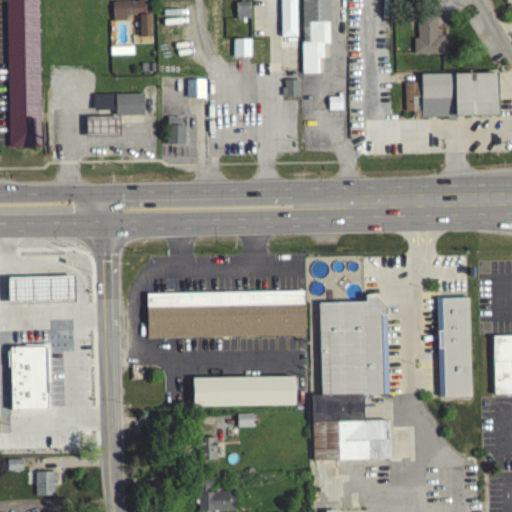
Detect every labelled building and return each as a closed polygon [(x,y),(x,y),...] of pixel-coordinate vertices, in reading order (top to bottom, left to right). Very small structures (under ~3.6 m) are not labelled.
[(37,0),(40,145),(10,146),(10,144),(7,0),(37,0)] [(111,5),(111,24),(125,24),(125,19),(137,18),(138,40),(149,40),(148,0),(136,0),(136,5),(111,5)] [(281,0),(297,0),(297,45),(281,45),(281,0)] [(319,71),(302,71),(302,40),(303,40),(302,0),(329,0),(329,41),(323,41),(323,56),(319,56),(319,71)] [(234,4),(235,22),(249,22),(249,4),(234,4)] [(413,58),(444,57),(443,39),(436,39),(435,16),(415,17),(416,42),(412,42),(413,58)] [(233,37),(251,37),(251,54),(234,54),(233,37)] [(133,49),(109,50),(109,59),(133,58),(133,49)] [(495,119),(494,76),(419,78),(419,85),(403,86),(403,115),(411,114),(411,117),(419,117),(419,121),(447,120),(495,119)] [(285,78),(285,86),(282,86),(282,94),(298,94),(298,77),(285,78)] [(185,101),(203,101),(204,83),(185,83),(185,101)] [(94,92),(94,107),(115,108),(116,114),(87,115),(87,135),(121,134),(120,114),(145,113),(144,91),(94,92)] [(343,92),(338,92),(338,95),(328,95),(329,105),(329,108),(343,108),(343,105),(343,95),(343,92)] [(168,115),(167,142),(185,142),(185,124),(182,124),(182,115),(168,115)] [(14,262),(34,262),(35,303),(15,303),(14,262)] [(147,292),(148,337),(305,334),(304,289),(147,292)] [(374,293),(366,293),(366,300),(319,301),(321,394),(387,392),(385,305),(374,293)] [(470,295),(436,296),(439,395),(472,394),(470,295)] [(34,322),(11,322),(11,345),(34,345),(34,322)] [(511,333),(493,333),(494,393),(511,392),(511,333)] [(293,409),(292,380),(190,381),(191,409),(293,409)] [(235,417),(236,431),(251,431),(251,417),(235,417)] [(214,441),(197,441),(198,464),(215,463),(214,441)] [(34,499),(52,499),(52,475),(33,475),(34,499)] [(212,480),(195,480),(196,493),(212,493),(212,480)] [(197,511),(233,511),(233,495),(197,496),(197,511)]
